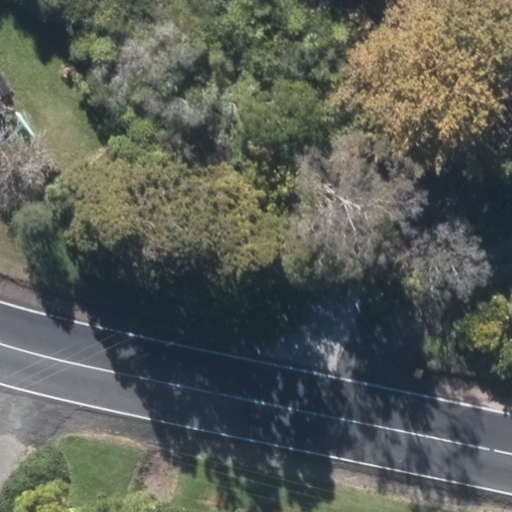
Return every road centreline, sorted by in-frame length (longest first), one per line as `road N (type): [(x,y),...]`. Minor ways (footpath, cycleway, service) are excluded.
road 1 (unclassified): [(511,448),(0,325)]
road 2 (unknown): [(277,397),(511,132)]
